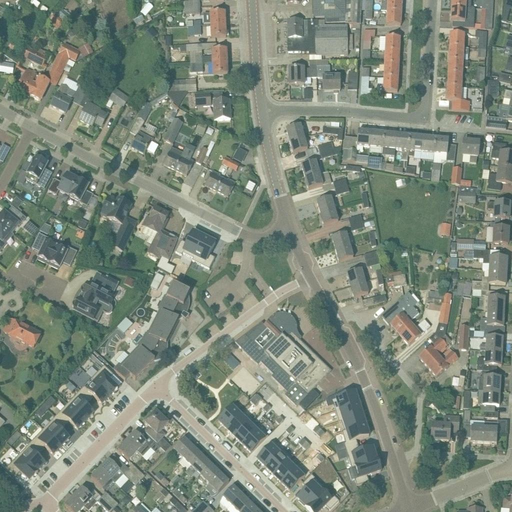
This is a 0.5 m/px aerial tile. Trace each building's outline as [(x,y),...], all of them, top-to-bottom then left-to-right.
[(361,25),(361,0),(312,0),(313,18),(325,18),(325,23),(346,22),(346,24),(361,25)] [(387,0),(387,13),(401,13),(401,0),(387,0)] [(465,9),(465,10),(471,10),(471,0),(451,0),(451,9),(465,9)] [(481,0),(481,11),(485,11),(493,11),(493,0),(481,0)] [(511,0),(502,0),(502,7),(511,10),(511,0)] [(465,9),(451,9),(451,23),(453,23),(452,29),(474,30),(475,10),(471,10),(465,10),(465,9)] [(372,12),(365,11),(364,25),(375,26),(376,20),(372,20),(372,12)] [(492,29),(493,11),(485,11),(485,21),(481,21),(481,28),(492,29)] [(210,14),(211,26),(225,26),(225,13),(210,14)] [(401,13),(387,13),(386,26),(400,27),(401,13)] [(58,16),(55,14),(49,21),(52,24),(51,26),(57,31),(63,24),(61,23),(62,21),(57,17),(58,16)] [(318,22),(307,22),(288,22),(288,53),(301,53),(301,57),(348,56),(347,51),(353,51),(353,36),(347,36),(347,27),(318,27),(318,22)] [(225,26),(211,26),(211,39),(226,38),(225,26)] [(187,46),(196,46),(196,38),(194,38),(194,36),(201,36),(201,29),(194,29),(187,30),(187,46)] [(375,32),(364,31),(363,51),(370,51),(371,38),(375,38),(375,32)] [(479,39),(478,49),(486,49),(487,33),(476,32),(475,39),(479,39)] [(449,48),(463,49),(464,35),(450,35),(449,48)] [(385,52),(399,53),(400,39),(386,38),(385,52)] [(8,48),(15,53),(20,46),(13,41),(8,48)] [(59,54),(45,82),(50,84),(55,86),(60,75),(68,61),(69,61),(69,60),(76,63),(81,52),(64,44),(60,54),(59,54)] [(88,44),(79,49),(84,58),(93,53),(88,44)] [(449,48),(449,62),(463,62),(463,55),(468,55),(468,49),(463,49),(449,48)] [(24,58),(42,67),(47,58),(29,49),(24,58)] [(486,49),(478,49),(478,59),(485,59),(486,49)] [(202,55),(190,55),(190,64),(202,64),(212,63),(227,63),(226,50),(212,51),(212,57),(202,58),(202,55)] [(385,52),(384,65),(399,66),(399,53),(385,52)] [(449,62),(448,75),(462,76),(462,69),(468,69),(468,63),(463,62),(449,62)] [(0,72),(13,74),(14,64),(0,63),(0,66),(0,72)] [(227,63),(212,63),(213,76),(228,75),(227,63)] [(203,73),(202,64),(190,64),(190,74),(203,73)] [(399,66),(384,65),(384,79),(398,79),(399,66)] [(330,66),(316,67),(316,79),(323,79),(323,92),(340,92),(340,77),(330,78),(330,66)] [(304,79),(316,79),(316,67),(310,67),(310,70),(303,70),(303,69),(289,69),(289,86),(304,86),(304,79)] [(477,68),(477,77),(485,77),(485,68),(477,68)] [(31,97),(36,87),(32,85),(36,76),(26,71),(17,90),(23,93),(23,95),(29,98),(30,96),(31,96),(31,97)] [(81,104),(90,85),(94,77),(86,72),(82,78),(80,78),(73,92),(62,86),(51,107),(66,114),(73,100),(81,104)] [(358,74),(348,74),(348,86),(358,86),(358,74)] [(511,78),(511,77),(499,74),(498,82),(510,86),(511,78)] [(462,76),(448,75),(447,88),(461,89),(462,76)] [(485,77),(477,77),(471,76),(471,81),(476,81),(476,86),(484,86),(485,77)] [(362,78),(361,97),(371,97),(372,90),(368,90),(369,78),(362,78)] [(398,79),(384,79),(377,78),(377,86),(377,92),(383,92),(397,93),(398,79)] [(30,97),(40,102),(50,84),(45,82),(40,79),(36,87),(31,97),(31,96),(30,97)] [(196,81),(185,81),(167,82),(167,83),(165,83),(165,93),(186,93),(197,93),(196,81)] [(499,83),(488,82),(487,98),(498,98),(499,83)] [(90,85),(81,104),(86,106),(79,121),(92,128),(94,124),(101,127),(108,115),(88,104),(97,88),(90,85)] [(467,89),(461,89),(447,88),(447,102),(453,103),(452,112),(469,113),(469,103),(466,103),(467,89)] [(129,99),(117,90),(110,100),(122,109),(129,99)] [(304,90),(305,100),(312,100),(312,90),(304,90)] [(511,101),(510,107),(511,107),(511,92),(505,91),(503,99),(511,101)] [(148,104),(145,103),(130,133),(136,137),(130,148),(145,155),(147,151),(154,155),(158,146),(151,143),(155,135),(142,128),(152,108),(169,98),(165,94),(148,104)] [(211,102),(211,95),(194,96),(195,109),(213,108),(214,122),(230,121),(229,101),(211,102)] [(511,107),(510,107),(509,113),(500,111),(498,119),(498,120),(507,122),(511,123),(511,107)] [(498,120),(498,119),(487,118),(487,119),(486,129),(498,130),(506,131),(507,124),(507,122),(498,120)] [(172,123),(163,141),(172,146),(183,124),(174,120),(172,123)] [(197,132),(211,138),(214,129),(200,123),(197,132)] [(286,130),(290,142),(304,138),(300,126),(286,130)] [(343,130),(323,128),(322,135),(338,136),(337,141),(342,142),(343,130)] [(357,147),(370,148),(371,133),(358,131),(357,147)] [(384,134),(371,133),(370,148),(382,149),(384,134)] [(397,135),(384,134),(382,149),(395,151),(397,135)] [(410,136),(397,135),(395,151),(402,151),(401,161),(407,162),(408,157),(410,136)] [(423,138),(410,136),(408,157),(414,157),(414,152),(421,153),(423,138)] [(304,138),(290,142),(293,155),(307,150),(304,138)] [(423,138),(421,153),(434,154),(436,139),(423,138)] [(436,139),(434,154),(447,156),(446,162),(454,163),(456,147),(448,146),(449,140),(436,139)] [(464,142),(463,151),(462,156),(470,157),(469,164),(476,165),(477,158),(478,158),(479,143),(464,142)] [(208,151),(202,162),(202,163),(205,164),(209,157),(213,148),(215,144),(212,143),(208,151)] [(332,151),(330,144),(318,148),(319,154),(332,151)] [(498,168),(511,170),(511,155),(505,154),(506,146),(493,144),(491,159),(499,160),(498,168)] [(175,171),(181,159),(183,154),(171,149),(163,166),(175,171)] [(202,162),(208,151),(202,149),(199,156),(198,156),(195,163),(201,166),(202,162)] [(343,162),(356,163),(357,156),(357,151),(344,150),(343,162)] [(319,154),(321,160),(334,157),(332,151),(319,154)] [(233,155),(228,153),(222,164),(236,171),(239,166),(230,161),(233,155)] [(368,165),(368,158),(357,156),(356,163),(368,165)] [(26,163),(16,182),(23,186),(26,180),(44,190),(52,175),(43,170),(46,164),(43,163),(44,161),(37,157),(32,167),(26,163)] [(181,159),(175,171),(187,177),(194,162),(186,158),(185,160),(181,159)] [(368,158),(368,165),(367,169),(381,171),(382,159),(368,158)] [(305,178),(318,175),(316,168),(321,166),(319,161),(301,166),(305,178)] [(433,164),(432,164),(432,171),(431,183),(439,184),(441,165),(433,164)] [(393,173),(394,168),(394,165),(386,165),(385,171),(393,173)] [(406,170),(406,175),(414,176),(415,169),(406,168),(406,170)] [(511,185),(511,170),(498,168),(497,176),(489,175),(487,190),(500,192),(501,184),(511,185)] [(453,170),(451,185),(459,186),(460,181),(461,171),(453,170)] [(205,187),(217,192),(223,179),(220,177),(220,176),(212,172),(205,187)] [(320,182),(318,175),(305,178),(308,191),(331,184),(330,179),(320,182)] [(59,192),(69,197),(78,180),(71,176),(70,178),(67,176),(62,185),(54,181),(48,192),(57,196),(59,192)] [(223,179),(217,192),(228,198),(235,184),(228,180),(227,181),(223,179)] [(85,184),(78,180),(69,197),(79,202),(79,203),(87,208),(93,197),(85,192),(87,187),(84,185),(85,184)] [(335,190),(347,186),(345,180),(333,184),(335,190)] [(349,193),(347,186),(335,190),(337,197),(349,193)] [(460,187),(459,194),(475,195),(476,195),(476,190),(460,187)] [(459,194),(458,203),(475,204),(475,195),(459,194)] [(118,201),(109,197),(101,214),(107,217),(107,219),(122,226),(112,248),(123,253),(137,223),(126,218),(132,206),(118,200),(118,201)] [(23,204),(16,198),(12,204),(18,209),(23,204)] [(317,202),(320,215),(334,210),(331,198),(317,202)] [(510,204),(500,204),(488,203),(487,210),(495,210),(494,224),(500,224),(500,219),(503,220),(505,220),(509,220),(510,204)] [(0,214),(0,225),(11,235),(12,234),(19,226),(20,227),(26,219),(12,208),(7,215),(4,213),(2,215),(0,214)] [(155,208),(151,217),(150,219),(147,217),(142,227),(157,234),(147,253),(158,259),(159,256),(162,257),(169,261),(170,261),(178,240),(169,236),(170,235),(161,230),(169,215),(155,208)] [(338,223),(334,210),(320,215),(324,227),(338,223)] [(348,220),(350,226),(362,223),(360,216),(348,220)] [(362,223),(350,226),(352,233),(364,229),(362,223)] [(443,224),(441,236),(450,237),(452,225),(443,224)] [(494,224),(490,224),(490,229),(486,228),(485,244),(508,245),(509,230),(500,229),(500,224),(494,224)] [(11,235),(0,225),(0,251),(13,236),(12,234),(11,235)] [(45,225),(42,232),(50,235),(53,228),(45,225)] [(178,248),(175,253),(176,253),(182,256),(183,255),(183,254),(193,259),(193,260),(192,261),(192,262),(199,249),(204,238),(193,232),(187,244),(182,242),(181,242),(178,248)] [(332,238),(335,251),(349,247),(346,234),(332,238)] [(48,263),(58,244),(39,235),(32,250),(40,253),(38,259),(39,259),(38,261),(44,264),(45,262),(48,263)] [(199,249),(192,262),(209,270),(210,270),(215,259),(210,256),(213,250),(216,244),(204,238),(199,249)] [(473,252),(474,241),(457,240),(457,251),(473,252)] [(77,253),(58,244),(48,263),(52,265),(51,267),(57,270),(58,268),(59,269),(62,264),(70,267),(77,253)] [(349,247),(335,251),(339,263),(353,259),(349,247)] [(506,273),(507,259),(490,259),(490,252),(474,251),(473,259),(483,260),(483,265),(489,265),(488,272),(506,273)] [(365,262),(378,259),(376,252),(363,256),(365,262)] [(162,257),(157,268),(164,272),(168,264),(169,261),(162,257)] [(380,265),(378,259),(365,262),(367,269),(373,267),(380,265)] [(350,287),(365,283),(361,271),(347,275),(350,287)] [(482,292),(488,292),(489,285),(505,286),(506,273),(488,272),(488,279),(482,278),(482,283),(472,283),(472,291),(482,292)] [(157,275),(150,287),(157,291),(163,278),(157,275)] [(405,276),(392,278),(393,284),(394,288),(407,286),(405,276)] [(79,300),(78,302),(77,301),(76,301),(75,301),(74,302),(73,303),(72,304),(72,305),(72,306),(72,308),(73,308),(74,309),(73,311),(97,325),(102,315),(105,316),(105,315),(106,316),(108,316),(109,316),(110,315),(111,315),(111,314),(112,313),(113,312),(113,311),(113,310),(112,309),(112,308),(111,307),(110,306),(114,298),(111,297),(118,284),(107,278),(100,291),(87,285),(82,294),(84,295),(81,301),(79,300)] [(367,291),(365,283),(350,287),(354,299),(372,294),(371,290),(367,291)] [(148,335),(146,334),(143,340),(138,346),(139,347),(121,366),(119,365),(114,370),(125,381),(130,376),(135,381),(154,362),(159,360),(163,357),(165,354),(167,349),(167,344),(179,320),(181,319),(182,318),(185,321),(189,316),(186,314),(188,309),(189,303),(188,298),(190,294),(173,285),(167,297),(165,296),(158,310),(160,311),(148,335)] [(445,287),(444,291),(442,305),(439,324),(447,325),(450,305),(452,296),(448,295),(449,287),(445,287)] [(442,305),(444,291),(435,290),(435,293),(429,292),(428,302),(442,305)] [(488,292),(482,292),(481,299),(484,300),(484,312),(487,313),(504,313),(505,299),(500,299),(501,293),(488,292)] [(408,293),(381,317),(390,328),(391,327),(413,308),(419,303),(413,296),(411,297),(408,293)] [(385,295),(362,302),(364,309),(387,302),(385,295)] [(419,315),(413,308),(391,327),(400,337),(412,327),(409,323),(419,315)] [(480,332),(484,332),(495,333),(495,327),(503,327),(504,313),(487,313),(487,320),(481,320),(480,332)] [(261,324),(235,344),(239,348),(250,358),(256,365),(258,366),(261,363),(273,375),(271,377),(287,393),(284,396),(296,408),(299,405),(313,391),(331,372),(299,341),(301,339),(300,337),(299,336),(298,335),(298,333),(297,332),(297,331),(297,329),(296,328),(296,326),(296,324),(295,323),(294,321),(293,320),(292,319),(291,318),(290,317),(288,316),(286,315),(285,315),(283,314),(280,314),(277,315),(275,315),(273,316),(271,318),(270,319),(269,320),(268,321),(267,323),(264,326),(261,324)] [(10,319),(5,328),(3,333),(34,349),(41,335),(10,319)] [(127,319),(118,327),(124,334),(133,325),(127,319)] [(412,327),(400,337),(409,347),(421,337),(420,336),(430,328),(424,321),(415,330),(412,327)] [(458,351),(468,352),(469,328),(460,327),(458,351)] [(498,333),(495,333),(484,332),(484,340),(486,340),(485,346),(480,346),(480,352),(485,352),(502,353),(503,339),(498,339),(498,333)] [(428,368),(439,358),(436,355),(451,342),(445,336),(431,348),(430,348),(419,358),(428,368)] [(502,353),(485,352),(485,360),(478,359),(477,372),(482,372),(496,373),(497,367),(501,367),(502,353)] [(439,358),(428,368),(437,379),(448,368),(458,360),(452,353),(442,361),(439,358)] [(104,367),(92,380),(110,397),(110,398),(118,389),(109,381),(113,376),(104,367)] [(480,379),(480,392),(500,393),(500,379),(496,379),(496,373),(482,372),(482,379),(480,379)] [(453,379),(452,386),(463,388),(465,377),(460,376),(459,380),(453,379)] [(84,387),(79,392),(89,402),(93,397),(102,406),(110,397),(92,380),(91,380),(94,383),(87,390),(84,387)] [(313,391),(299,405),(305,411),(318,396),(318,395),(313,391)] [(79,392),(67,405),(86,423),(94,414),(85,406),(89,402),(79,392)] [(500,393),(480,392),(479,405),(480,406),(480,411),(485,412),(494,412),(494,407),(499,407),(500,393)] [(355,393),(332,401),(335,412),(359,405),(355,393)] [(257,395),(254,399),(258,404),(262,400),(257,395)] [(254,399),(250,402),(255,407),(258,404),(254,399)] [(45,403),(43,406),(48,411),(51,408),(45,403)] [(67,405),(55,418),(65,427),(69,422),(78,431),(86,423),(67,405)] [(267,405),(263,410),(266,413),(271,409),(267,405)] [(335,412),(339,423),(362,415),(359,405),(335,412)] [(232,408),(218,422),(227,431),(244,413),(241,416),(232,408)] [(149,427),(144,432),(161,449),(160,449),(166,454),(171,448),(162,439),(165,436),(161,432),(169,424),(156,411),(144,423),(149,427)] [(483,444),(484,428),(470,428),(470,412),(464,411),(463,439),(470,439),(470,443),(483,444)] [(244,413),(227,431),(235,438),(252,421),(244,413)] [(314,413),(311,416),(316,421),(319,417),(314,413)] [(339,423),(340,423),(341,422),(344,431),(344,432),(342,432),(342,433),(365,425),(362,415),(339,423)] [(280,417),(275,422),(279,426),(284,421),(280,417)] [(55,418),(43,430),(61,448),(69,440),(61,431),(65,427),(55,418)] [(459,418),(455,418),(445,418),(445,426),(432,425),(431,441),(449,442),(449,433),(458,433),(459,418)] [(235,438),(242,446),(260,428),(259,428),(256,431),(249,425),(252,421),(235,438)] [(484,423),(484,428),(483,444),(496,445),(497,430),(498,430),(498,424),(484,423)] [(365,425),(342,433),(345,443),(343,444),(346,451),(358,447),(356,441),(369,437),(365,425)] [(290,427),(285,432),(289,435),(294,431),(290,427)] [(317,427),(312,432),(316,435),(321,431),(317,427)] [(260,428),(242,446),(251,454),(268,437),(260,428)] [(43,430),(31,443),(40,452),(45,448),(53,456),(61,448),(43,430)] [(321,431),(316,435),(320,439),(324,434),(321,431)] [(161,449),(144,432),(140,437),(135,433),(127,442),(138,452),(143,458),(151,450),(155,454),(160,449),(161,449)] [(174,450),(183,459),(193,448),(184,439),(174,450)] [(303,439),(298,444),(302,448),(307,443),(303,439)] [(138,452),(127,442),(118,451),(128,461),(138,452)] [(31,443),(19,456),(37,473),(45,465),(36,457),(40,452),(31,443)] [(275,443),(257,460),(266,469),(283,451),(275,443)] [(307,443),(302,448),(305,451),(310,446),(307,443)] [(346,451),(348,458),(348,459),(351,468),(377,460),(376,459),(377,459),(377,458),(375,451),(374,451),(373,448),(360,452),(358,447),(346,451)] [(191,468),(202,457),(193,448),(183,459),(191,468)] [(283,451),(266,469),(273,476),(274,476),(291,459),(283,451)] [(19,456),(6,469),(16,478),(20,473),(30,482),(38,474),(37,473),(19,456)] [(321,456),(316,461),(320,465),(324,460),(321,456)] [(200,476),(211,466),(202,457),(191,468),(185,474),(190,479),(196,472),(200,476)] [(291,459),(274,476),(281,484),(297,468),(296,467),(295,469),(288,462),(291,459)] [(100,470),(115,484),(124,475),(124,474),(109,460),(100,470)] [(351,468),(351,469),(355,468),(359,478),(354,480),(357,487),(369,483),(367,477),(380,473),(381,472),(379,465),(377,460),(351,468)] [(128,470),(140,482),(145,477),(133,465),(128,470)] [(211,466),(200,476),(209,485),(220,474),(211,466)] [(297,468),(281,484),(290,492),(305,476),(297,468)] [(115,484),(100,470),(91,479),(104,491),(106,489),(109,491),(115,484)] [(124,474),(124,475),(136,486),(140,482),(128,470),(124,474)] [(160,482),(164,479),(158,473),(155,477),(160,482)] [(220,474),(209,485),(206,488),(210,492),(213,489),(218,494),(229,483),(220,474)] [(298,499),(300,501),(299,502),(304,507),(305,506),(306,508),(312,502),(319,495),(324,491),(324,490),(323,490),(321,492),(314,484),(317,481),(316,481),(311,476),(305,482),(302,485),(303,486),(307,490),(303,493),(298,499)] [(169,484),(164,479),(160,482),(165,487),(169,484)] [(223,498),(232,507),(242,496),(233,487),(223,498)] [(73,497),(84,508),(88,511),(97,503),(82,488),(73,497)] [(169,495),(164,490),(156,498),(162,503),(169,495)] [(312,502),(306,508),(309,511),(320,511),(325,507),(327,508),(330,511),(339,502),(334,497),(332,499),(324,490),(324,491),(319,495),(312,502)] [(173,495),(178,500),(182,496),(176,491),(173,495)] [(511,511),(511,492),(511,493),(511,499),(505,499),(503,500),(503,509),(511,510),(510,511),(511,511)] [(106,493),(101,498),(113,509),(118,504),(106,493)] [(182,496),(178,500),(183,505),(187,501),(182,496)] [(236,511),(244,511),(251,505),(242,496),(232,507),(236,511)] [(80,511),(84,508),(73,497),(65,507),(70,511),(80,511)] [(110,511),(113,509),(101,498),(97,503),(106,511),(110,511)] [(174,507),(177,503),(173,498),(169,502),(174,507)] [(190,505),(187,508),(190,511),(204,511),(209,508),(203,502),(195,511),(190,505)] [(187,511),(177,503),(174,507),(179,511),(187,511)]
